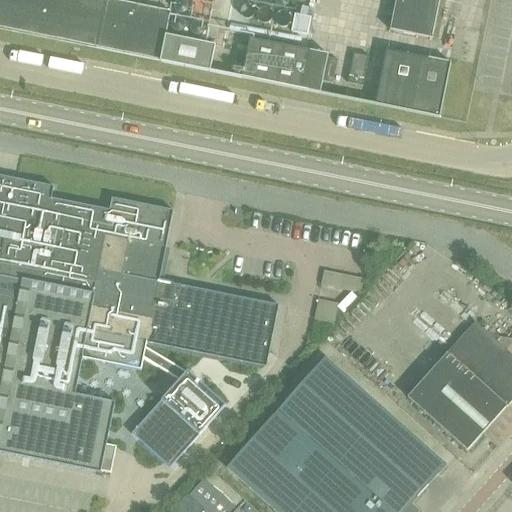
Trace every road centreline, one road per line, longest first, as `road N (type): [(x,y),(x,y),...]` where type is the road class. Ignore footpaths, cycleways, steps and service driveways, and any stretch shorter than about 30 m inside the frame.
road 1 (unclassified): [(511,268),(452,234),(0,139)]
road 2 (primary): [(0,108),(511,211)]
road 3 (unclassified): [(0,61),(511,164)]
